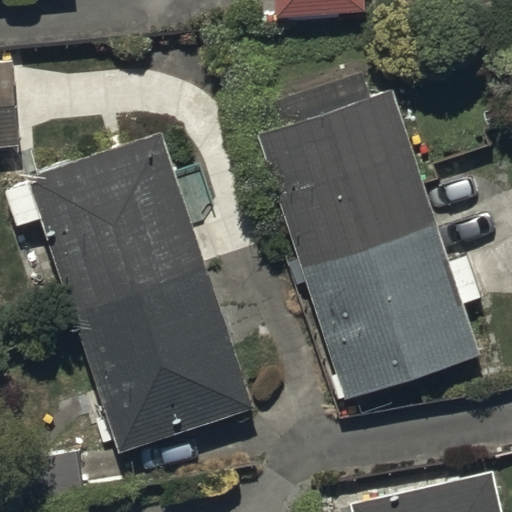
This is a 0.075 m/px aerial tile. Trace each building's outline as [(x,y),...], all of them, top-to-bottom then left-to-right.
[(368,0),(279,0),(280,12),(369,6),(368,0)] [(18,59),(0,60),(0,146),(26,144),(18,59)] [(285,123),(257,132),(346,394),(484,347),(469,301),(488,294),(474,252),(456,258),(398,88),(374,96),(365,68),(276,98),(285,123)] [(259,403),(167,129),(3,183),(17,226),(47,216),(125,448),(259,403)] [(81,448),(10,460),(18,508),(89,496),(81,448)] [(502,511),(493,468),(349,502),(351,511),(502,511)]
